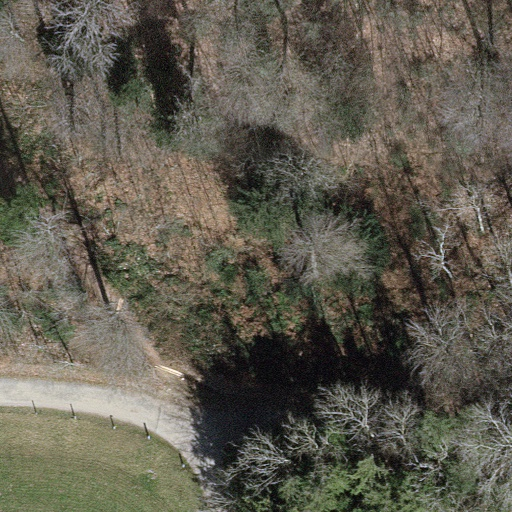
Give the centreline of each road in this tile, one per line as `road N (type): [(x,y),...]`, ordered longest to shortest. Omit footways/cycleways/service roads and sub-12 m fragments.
road 1 (track): [(206,409),(511,433)]
road 2 (track): [(0,405),(206,409)]
